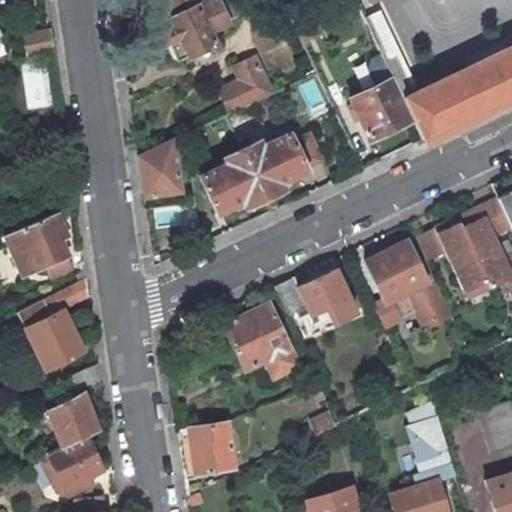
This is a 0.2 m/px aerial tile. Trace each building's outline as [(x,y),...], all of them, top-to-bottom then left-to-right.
[(162,0),(169,16),(173,25),(159,31),(164,42),(167,40),(176,60),(213,42),(208,31),(228,22),(217,0),(162,0)] [(291,0),(296,10),(307,5),(314,1),(313,0),(291,0)] [(296,10),(289,13),(302,40),(320,32),(307,5),(296,10)] [(49,29),(22,35),(26,54),(52,49),(49,29)] [(511,43),(415,89),(400,96),(410,119),(420,139),(511,96),(511,43)] [(229,113),(257,100),(272,93),(260,69),(254,57),(232,66),(239,81),(218,91),(229,113)] [(391,77),(349,97),(368,139),(410,119),(400,96),(391,77)] [(288,132),(258,145),(256,140),(240,148),(263,196),(266,194),(280,187),(277,181),(285,177),(304,168),(304,166),(320,159),(307,134),(291,141),(288,132)] [(173,140),(138,156),(143,196),(180,191),(173,140)] [(226,162),(198,175),(215,211),(233,203),(241,199),(244,204),(262,196),(263,196),(240,148),(223,156),(226,162)] [(285,177),(277,181),(280,187),(288,183),(285,177)] [(511,189),(496,197),(508,224),(511,232),(511,189)] [(511,274),(511,232),(508,224),(496,197),(477,206),(481,216),(459,226),(484,280),(487,287),(511,274)] [(235,208),(244,204),(241,199),(233,203),(235,208)] [(477,206),(455,217),(457,221),(459,226),(481,216),(477,206)] [(55,213),(2,236),(20,274),(43,264),(49,277),(72,267),(57,233),(63,230),(55,213)] [(442,251),(461,291),(484,280),(459,226),(457,221),(435,231),(433,227),(414,235),(425,259),(442,251)] [(404,240),(364,260),(383,299),(423,280),(404,240)] [(293,276),(274,285),(287,315),(297,310),(299,313),(306,309),(308,313),(323,305),(331,321),(353,310),(334,268),(297,286),(293,276)] [(84,277),(15,311),(43,367),(81,348),(61,308),(87,295),(84,277)] [(465,300),(488,289),(487,287),(484,280),(461,291),(465,300)] [(268,302),(222,324),(243,368),(269,356),(277,373),(296,364),(268,302)] [(323,305),(308,313),(315,328),(331,321),(323,305)] [(96,362),(70,374),(76,386),(81,385),(98,377),(96,362)] [(81,393),(47,411),(60,446),(85,435),(96,429),(81,393)] [(415,485),(387,493),(393,511),(440,511),(435,496),(441,494),(436,478),(453,473),(431,399),(406,413),(419,455),(413,456),(418,472),(411,474),(415,485)] [(511,409),(509,400),(480,408),(493,451),(511,445),(511,409)] [(310,423),(300,428),(305,438),(314,433),(333,424),(327,412),(309,421),(310,423)] [(226,421),(177,429),(184,474),(232,466),(226,421)] [(60,446),(46,453),(48,457),(40,461),(54,492),(62,495),(65,494),(88,483),(85,476),(101,468),(85,435),(60,446)] [(511,471),(501,475),(505,488),(488,493),(493,511),(508,511),(511,511),(511,471)] [(501,475),(484,480),(488,493),(505,488),(501,475)] [(357,511),(350,486),(306,500),(309,511),(357,511)] [(450,511),(445,493),(441,494),(435,496),(440,511),(450,511)] [(102,495),(72,499),(73,511),(92,511),(104,511),(102,495)] [(12,511),(0,499),(0,511),(1,511),(12,511)]
